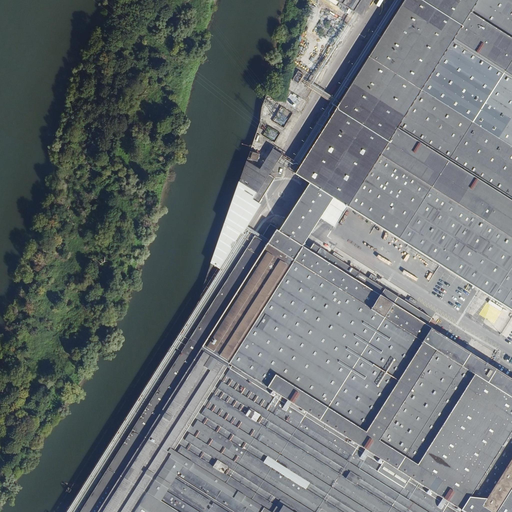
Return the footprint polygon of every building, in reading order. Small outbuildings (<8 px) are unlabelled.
[(306,179),(331,194),(511,309),(511,0),(405,0),(296,173),(306,179)] [(360,0),(339,0),(354,10),(360,0)] [(323,8),(311,27),(334,41),(346,23),(323,8)] [(308,34),(291,59),(314,74),(330,49),(308,34)] [(302,98),(289,89),(284,97),(291,101),(290,103),(295,107),(302,98)] [(280,107),(271,121),(282,128),(292,114),(280,107)] [(281,133),(269,125),(263,134),(274,142),(281,133)] [(257,168),(245,160),(208,263),(218,270),(259,205),(258,204),(273,179),(267,175),(280,153),(270,147),(257,168)] [(276,166),(271,174),(275,177),(280,168),(276,166)] [(306,179),(275,224),(281,228),(302,237),(331,194),(306,179)] [(308,240),(302,237),(281,228),(275,224),(272,222),(261,239),(255,236),(166,377),(80,511),(511,511),(511,380),(427,327),(432,319),(412,306),(413,304),(415,305),(417,301),(410,297),(407,303),(383,288),(308,240)]
